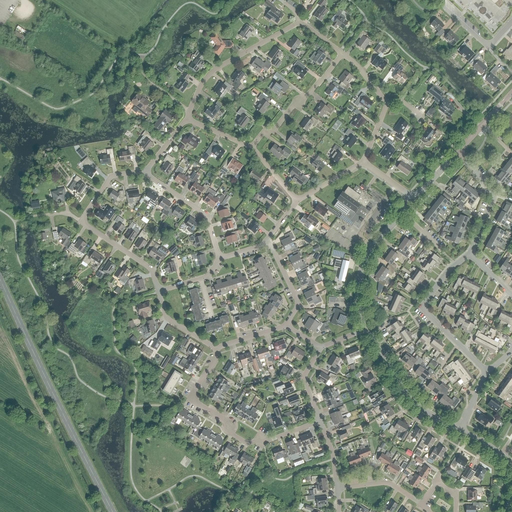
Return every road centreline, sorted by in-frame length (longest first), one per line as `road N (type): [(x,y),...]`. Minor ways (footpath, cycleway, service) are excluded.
road 1 (primary): [(112,511),(0,279)]
road 2 (residential): [(320,421),(248,443),(232,434),(190,398),(215,348)]
road 3 (residential): [(342,53),(294,25),(208,74),(188,110)]
road 4 (residential): [(158,292),(143,263),(82,222),(104,183),(144,172)]
road 5 (residential): [(485,371),(421,308),(468,253)]
road 6 (tertiary): [(410,197),(363,261),(363,330)]
road 7 (tertiary): [(363,330),(422,409),(461,427)]
road 8 (residential): [(251,147),(342,53)]
road 9 (residential): [(219,258),(205,214),(144,172)]
